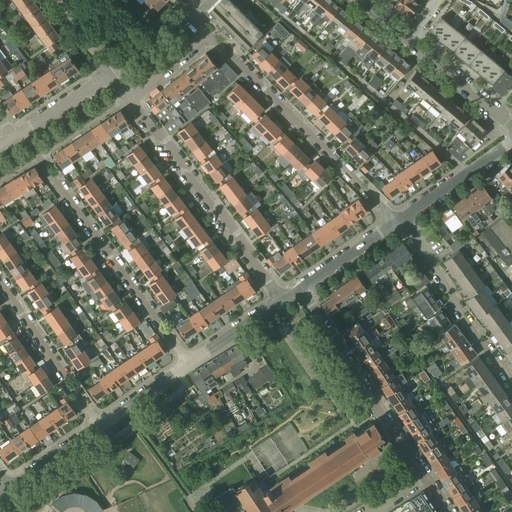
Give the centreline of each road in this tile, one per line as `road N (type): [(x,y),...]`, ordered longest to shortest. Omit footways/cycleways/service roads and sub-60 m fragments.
road 1 (residential): [(189,365),(23,132)]
road 2 (residential): [(208,37),(399,219)]
road 3 (residential): [(283,300),(130,102)]
road 4 (residential): [(299,289),(424,477)]
road 5 (residential): [(511,382),(399,219)]
road 6 (residential): [(0,280),(100,427)]
road 7 (residential): [(511,127),(406,39)]
road 8 (residential): [(399,219),(511,142)]
road 9 (residential): [(299,289),(399,219)]
